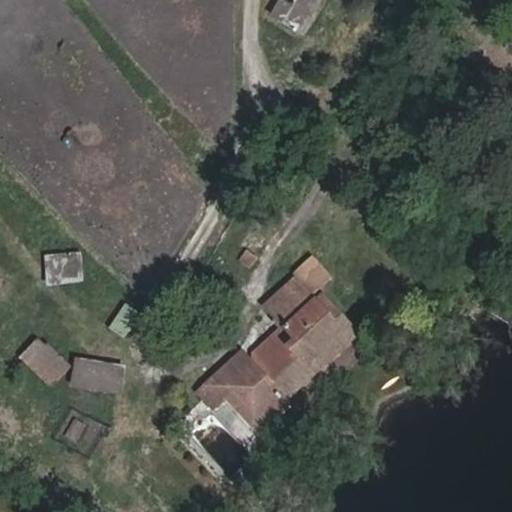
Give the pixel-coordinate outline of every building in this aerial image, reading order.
[(280,0),(273,15),(307,32),(322,0),(280,0)] [(231,333),(226,326),(179,365),(192,381),(208,367),(240,404),(272,380),(267,372),(338,311),(299,269),(316,254),(299,234),(248,277),(268,302),(231,333)] [(51,284),(87,280),(84,250),(47,253),(51,284)] [(130,337),(145,313),(128,303),(113,326),(130,337)] [(22,355),(53,387),(75,366),(44,334),(22,355)] [(75,390),(125,394),(128,362),(78,357),(75,390)]
